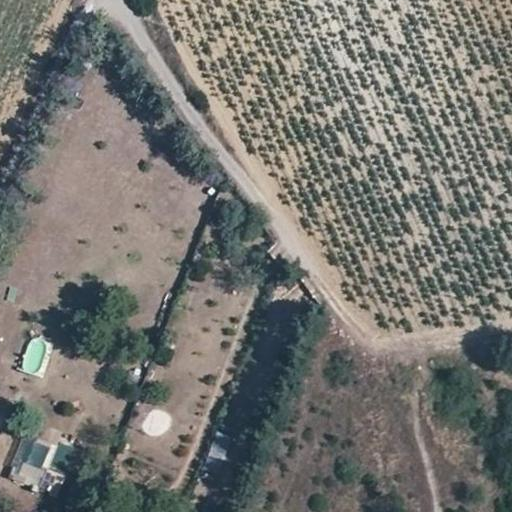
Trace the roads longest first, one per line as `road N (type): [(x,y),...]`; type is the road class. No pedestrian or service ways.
road 1 (unclassified): [(0,201),(97,0)]
road 2 (track): [(435,511),(415,382)]
